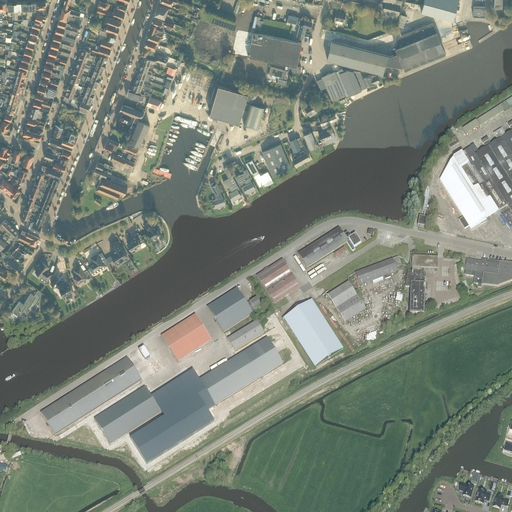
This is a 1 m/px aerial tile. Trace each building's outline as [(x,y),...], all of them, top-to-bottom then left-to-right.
[(65,0),(64,4),(63,7),(68,8),(69,4),(70,1),(72,1),(71,2),(72,2),(72,3),(74,4),(76,4),(78,0),(77,0),(65,0)] [(116,8),(125,11),(127,6),(128,4),(128,3),(118,0),(113,0),(113,2),(118,4),(116,8)] [(379,3),(378,6),(379,8),(383,9),(383,10),(398,14),(400,7),(402,1),(397,0),(383,0),(381,0),(381,2),(379,3)] [(421,12),(453,21),(454,17),(457,4),(458,0),(424,0),(423,4),(421,12)] [(105,3),(100,1),(98,4),(98,6),(108,9),(110,5),(105,3)] [(46,2),(37,2),(37,4),(37,13),(40,12),(40,9),(42,9),(45,9),(46,9),(45,6),(46,6),(46,5),(47,5),(47,4),(47,2),(46,2)] [(340,9),(344,10),(343,13),(336,12),(334,19),(337,20),(336,22),(342,24),(342,21),(343,21),(345,14),(347,14),(348,11),(346,10),(348,4),(342,3),(340,9)] [(158,5),(156,10),(166,14),(168,8),(158,5)] [(473,17),(476,17),(485,17),(485,6),(473,6),(473,8),(473,17)] [(112,12),(97,7),(95,12),(110,17),(112,12)] [(76,18),(82,20),(83,18),(69,13),(70,10),(63,8),(61,14),(69,16),(76,18)] [(111,16),(122,20),(125,12),(114,8),(111,16)] [(166,14),(156,10),(154,16),(164,20),(166,14)] [(35,21),(41,23),(43,16),(37,14),(35,21)] [(67,22),(68,18),(70,19),(70,20),(74,21),(75,21),(81,23),(82,20),(76,18),(69,16),(61,14),(59,19),(67,22)] [(403,27),(406,16),(401,14),(397,26),(403,27)] [(288,15),(287,21),(296,24),(298,17),(288,15)] [(119,28),(122,21),(106,16),(104,22),(119,28)] [(172,29),(173,28),(174,25),(166,23),(161,21),(153,18),(151,25),(160,28),(161,25),(172,29)] [(310,28),(312,21),(300,18),(298,24),(300,25),(297,36),(303,38),(306,27),(310,28)] [(70,24),(59,20),(57,26),(64,28),(65,25),(68,26),(69,25),(70,26),(70,25),(70,24)] [(32,28),(39,30),(41,24),(32,21),(31,24),(33,25),(32,28)] [(102,28),(117,33),(119,28),(104,22),(102,28)] [(374,71),(374,72),(378,74),(378,72),(382,74),(385,64),(403,67),(405,72),(446,55),(444,51),(432,22),(398,36),(395,48),(392,49),(392,51),(394,55),(390,56),(387,55),(332,41),(327,59),(336,62),(373,71),(374,71)] [(32,28),(32,27),(27,26),(25,25),(24,29),(31,31),(30,34),(37,36),(39,31),(32,29),(32,28)] [(165,30),(163,29),(151,25),(148,32),(155,35),(157,30),(162,32),(164,33),(164,32),(165,30)] [(62,35),(64,32),(66,32),(66,31),(69,32),(69,30),(65,28),(64,29),(57,27),(55,33),(62,35)] [(108,40),(114,42),(116,35),(100,30),(99,33),(109,37),(108,40)] [(26,40),(35,43),(37,37),(28,34),(23,32),(22,35),(24,36),(27,37),(26,40)] [(168,34),(167,33),(164,32),(164,33),(163,35),(162,37),(161,36),(161,37),(155,35),(148,32),(146,39),(158,44),(160,39),(165,41),(168,34)] [(287,72),(299,74),(301,67),(297,66),(302,43),(292,41),(292,40),(290,39),(290,40),(252,33),(248,57),(289,65),(287,72)] [(62,38),(65,39),(66,39),(65,40),(68,41),(74,43),(75,39),(65,37),(62,36),(62,37),(55,34),(53,40),(60,42),(62,38)] [(100,46),(111,50),(113,43),(102,39),(100,46)] [(35,44),(24,41),(21,40),(20,43),(27,45),(26,48),(33,50),(35,44)] [(157,44),(145,40),(143,47),(154,51),(157,44)] [(59,45),(62,46),(62,47),(71,50),(72,47),(60,43),(60,44),(52,42),(51,48),(58,50),(59,45)] [(24,54),(31,56),(33,51),(21,47),(20,50),(25,51),(24,54)] [(141,55),(147,57),(148,53),(151,54),(152,51),(143,48),(141,55)] [(48,55),(56,57),(57,53),(60,54),(69,56),(70,54),(61,51),(58,50),(57,51),(50,49),(48,55)] [(82,49),(80,54),(93,59),(93,56),(89,55),(90,51),(82,49)] [(20,60),(29,63),(31,57),(19,54),(18,56),(21,57),(20,60)] [(232,54),(226,69),(231,71),(236,56),(232,54)] [(55,60),(58,61),(60,62),(66,64),(67,61),(61,59),(59,58),(56,57),(55,58),(48,56),(46,62),(53,64),(55,60)] [(143,57),(141,64),(149,67),(153,68),(154,65),(150,64),(151,60),(143,57)] [(96,65),(104,68),(106,63),(94,58),(93,60),(98,62),(96,65)] [(85,64),(86,62),(79,59),(76,64),(89,69),(90,66),(85,64)] [(19,68),(27,70),(29,64),(17,61),(16,64),(20,65),(19,68)] [(57,65),(53,64),(53,65),(46,63),(44,69),(51,72),(53,67),(56,68),(56,69),(63,71),(64,68),(57,65)] [(88,71),(89,69),(76,64),(74,70),(82,72),(83,70),(88,71)] [(141,64),(138,70),(147,73),(151,75),(152,71),(148,70),(149,67),(141,64)] [(276,83),(285,86),(287,81),(284,80),(287,71),(271,67),(269,74),(272,75),(273,73),(280,75),(279,79),(278,78),(276,83)] [(5,71),(9,72),(25,77),(26,71),(19,69),(18,72),(6,68),(5,71)] [(94,72),(93,75),(100,78),(102,73),(90,68),(89,71),(94,72)] [(338,70),(339,72),(337,73),(346,96),(367,87),(366,86),(363,78),(360,72),(354,71),(353,71),(347,69),(343,71),(342,68),(338,70)] [(61,75),(51,72),(51,73),(43,70),(43,73),(42,73),(41,75),(42,76),(41,77),(49,79),(50,76),(53,77),(54,76),(60,78),(61,75)] [(81,75),(82,72),(74,70),(73,75),(85,79),(86,77),(81,75)] [(151,75),(147,73),(138,70),(136,77),(144,80),(149,81),(151,75)] [(331,100),(332,100),(344,95),(344,94),(335,71),(322,77),(322,79),(317,81),(321,89),(326,87),(331,100)] [(372,74),(363,78),(366,86),(379,81),(376,75),(378,75),(378,74),(382,75),(382,74),(378,72),(378,74),(374,72),(374,71),(373,71),(372,74)] [(9,72),(9,73),(6,72),(5,76),(8,77),(8,76),(17,78),(16,81),(23,83),(25,77),(9,72)] [(87,76),(86,79),(98,83),(100,78),(93,75),(91,78),(87,76)] [(136,77),(134,83),(136,83),(145,87),(145,86),(150,88),(151,86),(143,83),(144,80),(136,77)] [(59,82),(48,79),(48,80),(41,78),(39,84),(46,86),(48,81),(51,82),(51,84),(58,86),(59,82)] [(77,85),(78,82),(71,79),(69,85),(81,89),(82,87),(77,85)] [(89,85),(96,88),(98,83),(86,79),(85,81),(90,83),(89,85)] [(136,83),(134,83),(132,89),(140,92),(142,87),(144,88),(145,87),(136,83)] [(47,93),(49,87),(46,86),(46,87),(39,85),(37,91),(44,93),(44,92),(47,93)] [(80,92),(81,89),(69,85),(67,90),(74,93),(75,90),(80,92)] [(12,87),(10,86),(9,88),(11,89),(14,90),(12,93),(19,95),(21,89),(12,87)] [(210,115),(239,123),(247,94),(218,86),(210,115)] [(47,94),(49,95),(53,96),(56,89),(49,87),(47,93),(47,94)] [(84,96),(92,99),(94,93),(82,89),(81,91),(86,93),(84,96)] [(136,92),(128,89),(126,96),(139,100),(141,94),(136,92)] [(72,98),(73,98),(75,99),(77,100),(78,97),(73,96),(74,93),(67,90),(65,95),(72,98)] [(48,97),(49,95),(47,94),(44,93),(44,94),(37,92),(35,98),(42,101),(43,96),(48,97)] [(252,93),(247,101),(251,104),(256,96),(252,93)] [(78,99),(90,104),(92,99),(84,96),(83,98),(79,97),(78,99)] [(150,97),(149,100),(147,104),(157,108),(157,107),(159,108),(162,101),(159,101),(159,100),(151,97),(151,98),(150,97)] [(511,98),(500,106),(467,127),(463,130),(467,136),(471,133),(492,119),(503,112),(504,112),(511,106),(511,98)] [(41,104),(45,105),(51,107),(52,104),(42,101),(42,102),(34,99),(32,105),(40,108),(41,104)] [(16,106),(5,102),(4,105),(6,106),(7,106),(6,109),(5,112),(13,114),(15,107),(16,106)] [(87,111),(90,105),(81,102),(79,107),(79,108),(78,110),(86,113),(87,111)] [(250,103),(243,125),(258,129),(264,108),(251,104),(250,103)] [(119,111),(131,116),(141,120),(144,113),(136,110),(122,104),(119,111)] [(317,112),(312,104),(310,106),(309,104),(304,107),(305,107),(302,109),(303,111),(306,110),(310,116),(317,112)] [(39,109),(32,107),(31,111),(41,115),(42,112),(38,111),(39,109)] [(128,123),(131,116),(119,111),(116,118),(128,123)] [(11,121),(13,115),(2,112),(1,115),(4,116),(4,119),(11,121)] [(319,120),(321,126),(327,123),(336,120),(334,115),(325,118),(319,120)] [(36,120),(29,118),(27,123),(34,126),(38,128),(43,129),(44,126),(40,125),(39,126),(34,124),(36,120)] [(0,128),(0,129),(0,128),(0,130),(7,132),(7,130),(8,130),(10,125),(9,125),(9,123),(8,123),(9,121),(5,120),(5,122),(2,121),(1,124),(0,123),(0,128)] [(139,120),(137,124),(136,127),(129,142),(136,145),(140,147),(149,124),(139,120)] [(511,131),(511,132),(506,136),(502,129),(494,134),(498,141),(491,145),(488,141),(489,141),(487,139),(481,142),(483,145),(483,144),(486,149),(475,156),(471,149),(454,159),(454,160),(440,181),(454,203),(471,230),(499,212),(510,229),(511,227),(511,123),(508,126),(509,128),(510,128),(511,131)] [(27,138),(31,139),(33,131),(29,130),(30,127),(26,126),(25,129),(23,136),(28,137),(27,138)] [(59,136),(63,128),(56,126),(53,134),(59,136)] [(31,139),(35,140),(35,139),(40,140),(42,134),(43,131),(43,129),(38,128),(38,129),(37,129),(36,132),(33,131),(31,139)] [(316,136),(319,144),(323,142),(322,141),(327,139),(328,142),(336,139),(333,132),(330,133),(329,130),(319,134),(319,135),(316,136)] [(304,134),(310,148),(317,145),(311,131),(304,134)] [(64,138),(63,138),(69,140),(75,143),(78,135),(71,133),(70,137),(65,135),(64,138)] [(455,137),(446,143),(450,149),(460,144),(455,137)] [(71,152),(75,143),(69,140),(63,138),(64,138),(62,138),(61,141),(60,141),(50,138),(48,143),(71,152)] [(300,149),(295,138),(289,141),(294,152),(300,149)] [(116,150),(117,148),(119,143),(111,140),(109,143),(114,145),(113,146),(106,143),(103,149),(111,153),(111,152),(113,149),(116,150)] [(123,149),(136,155),(138,150),(136,149),(125,144),(123,149)] [(262,152),(272,175),(290,167),(280,144),(262,152)] [(56,153),(59,154),(69,158),(71,152),(63,149),(62,153),(56,151),(56,150),(48,146),(47,150),(56,153)] [(7,149),(7,148),(2,147),(1,151),(0,150),(0,157),(6,159),(7,154),(9,155),(11,150),(7,149)] [(15,150),(12,159),(13,159),(16,160),(14,165),(17,166),(20,160),(19,160),(21,152),(15,150)] [(54,154),(46,151),(44,157),(52,160),(53,161),(56,162),(57,160),(54,159),(52,158),(54,154)] [(299,156),(303,161),(310,157),(307,152),(304,153),(303,151),(300,152),(302,155),(299,156)] [(23,161),(20,160),(17,166),(18,166),(22,167),(27,169),(28,167),(30,168),(34,156),(26,153),(23,161)] [(59,154),(57,160),(56,162),(66,165),(69,158),(59,154)] [(123,165),(124,163),(132,167),(134,163),(126,159),(114,154),(111,160),(123,165)] [(299,156),(297,157),(296,154),(293,156),(295,158),(292,160),(295,165),(296,165),(297,166),(298,166),(300,165),(300,164),(299,163),(303,161),(299,156)] [(53,167),(64,171),(66,166),(47,159),(45,162),(51,164),(51,163),(55,164),(53,167)] [(8,164),(0,160),(0,168),(1,168),(2,165),(7,167),(8,164)] [(252,160),(246,163),(251,173),(257,170),(252,160)] [(46,173),(60,179),(63,173),(49,167),(43,164),(41,168),(40,171),(46,173)] [(15,170),(15,172),(26,177),(28,172),(26,171),(27,169),(22,167),(21,169),(20,172),(15,170)] [(96,176),(101,178),(102,177),(102,176),(103,176),(106,177),(107,175),(110,176),(111,173),(107,172),(102,170),(95,167),(93,173),(97,174),(96,176)] [(228,194),(232,201),(241,196),(237,190),(239,189),(227,167),(224,169),(229,178),(223,181),(228,190),(230,189),(232,192),(228,194)] [(243,187),(246,194),(255,189),(249,179),(251,178),(246,169),(243,171),(245,173),(236,178),(239,184),(244,181),(246,185),(243,187)] [(254,176),(259,186),(266,183),(267,185),(273,182),(272,179),(267,171),(260,175),(258,176),(257,174),(254,176)] [(24,182),(26,177),(15,172),(14,174),(18,176),(17,179),(24,182)] [(42,181),(46,182),(48,179),(43,177),(44,175),(44,174),(39,172),(36,179),(42,181)] [(10,178),(12,176),(7,174),(8,175),(6,177),(8,178),(6,181),(3,179),(1,181),(0,180),(0,185),(3,188),(8,182),(10,178)] [(51,185),(57,187),(60,180),(54,178),(50,176),(49,178),(53,180),(51,185)] [(102,177),(101,178),(96,190),(117,199),(119,195),(122,196),(123,196),(124,195),(127,187),(125,186),(127,181),(113,176),(112,176),(110,180),(108,180),(102,177)] [(10,184),(8,182),(3,188),(7,191),(16,180),(14,179),(10,184)] [(45,186),(46,185),(46,183),(46,182),(42,181),(36,179),(34,185),(39,187),(40,186),(41,184),(42,184),(45,186)] [(19,181),(16,180),(7,191),(11,194),(15,188),(16,188),(17,187),(14,185),(16,183),(17,183),(19,181)] [(16,188),(15,188),(11,194),(10,194),(15,198),(20,192),(17,190),(20,187),(22,187),(24,183),(21,182),(19,185),(17,187),(16,188)] [(210,184),(211,187),(216,195),(221,192),(217,184),(215,185),(214,182),(210,184)] [(50,184),(47,183),(46,185),(49,186),(48,190),(48,191),(55,193),(57,187),(51,185),(50,184)] [(34,185),(31,191),(41,195),(42,192),(38,191),(39,188),(39,187),(34,185)] [(31,191),(29,198),(35,200),(35,199),(36,196),(40,198),(41,195),(31,191)] [(52,200),(55,193),(48,191),(48,192),(48,194),(43,193),(42,196),(46,197),(52,200)] [(213,200),(215,204),(213,205),(214,208),(216,208),(225,204),(222,197),(221,195),(220,193),(215,195),(216,198),(215,198),(215,199),(213,200)] [(52,200),(42,196),(41,199),(45,200),(44,202),(41,201),(41,202),(43,203),(50,206),(52,200)] [(34,201),(35,200),(29,198),(27,204),(36,208),(37,208),(38,205),(34,203),(34,201)] [(47,212),(50,206),(43,203),(42,205),(43,205),(42,208),(38,206),(37,209),(47,212)] [(32,212),(31,212),(31,209),(36,211),(36,208),(27,204),(24,211),(31,213),(32,212)] [(38,216),(37,216),(44,219),(47,212),(37,209),(37,210),(41,212),(40,213),(39,213),(38,215),(35,214),(35,215),(38,216)] [(31,215),(31,213),(24,211),(22,217),(32,221),(33,218),(30,217),(31,215)] [(36,223),(42,225),(44,219),(37,216),(37,219),(38,219),(37,221),(33,219),(32,221),(33,222),(36,223)] [(417,225),(426,227),(428,218),(419,216),(417,225)] [(145,234),(149,240),(153,238),(154,239),(155,239),(157,238),(157,237),(157,236),(160,233),(156,227),(155,227),(150,219),(144,223),(149,232),(145,234)] [(6,232),(12,226),(5,220),(0,225),(0,229),(2,231),(3,229),(5,231),(6,232)] [(39,233),(42,225),(36,223),(33,222),(31,228),(30,228),(30,229),(39,233)] [(20,234),(12,226),(6,232),(7,232),(12,237),(13,237),(15,239),(18,240),(18,239),(20,234)] [(350,241),(348,242),(339,228),(298,254),(307,268),(346,243),(352,252),(355,250),(354,247),(361,243),(355,235),(348,239),(350,241)] [(22,230),(20,234),(18,239),(35,247),(39,238),(22,230)] [(127,244),(131,251),(141,245),(140,244),(143,242),(137,233),(134,235),(136,237),(136,238),(127,244)] [(3,238),(7,241),(11,244),(15,240),(9,237),(4,236),(3,238)] [(121,250),(116,242),(110,246),(115,254),(111,256),(115,262),(126,256),(122,249),(121,250)] [(19,244),(17,249),(26,255),(29,250),(19,244)] [(15,258),(22,262),(24,258),(22,256),(24,253),(19,251),(17,254),(13,251),(11,255),(15,258)] [(94,262),(88,266),(92,272),(103,265),(105,267),(109,264),(104,257),(101,260),(97,254),(91,258),(94,262)] [(437,269),(438,257),(412,256),(412,267),(413,267),(412,271),(408,271),(405,287),(410,287),(409,313),(424,314),(425,288),(424,288),(424,277),(423,275),(421,275),(422,268),(437,269)] [(401,266),(398,257),(355,273),(360,285),(397,271),(396,268),(401,266)] [(5,265),(15,272),(19,266),(9,259),(5,265)] [(473,260),(467,259),(465,276),(470,276),(474,277),(474,284),(478,285),(478,287),(481,288),(481,285),(482,285),(497,287),(511,280),(511,263),(500,262),(488,260),(482,259),(481,261),(473,260)] [(300,288),(282,260),(256,276),(274,304),(300,288)] [(48,267),(42,263),(40,266),(39,265),(38,265),(37,267),(37,268),(38,268),(35,272),(41,276),(42,276),(47,280),(52,274),(46,270),(48,267)] [(87,278),(88,279),(91,277),(87,270),(83,272),(80,267),(75,270),(77,275),(73,277),(77,284),(87,278)] [(56,276),(50,283),(55,287),(56,286),(60,290),(59,290),(63,296),(65,295),(67,298),(72,295),(70,292),(73,291),(69,284),(67,286),(60,281),(61,279),(56,276)] [(327,295),(344,323),(365,309),(348,282),(327,295)] [(237,288),(207,307),(223,333),(253,313),(237,288)] [(13,311),(11,314),(17,317),(18,315),(19,316),(26,306),(30,309),(32,310),(36,304),(41,297),(40,296),(36,293),(34,296),(30,293),(23,304),(19,301),(12,311),(13,311)] [(257,297),(247,303),(252,311),(262,305),(257,297)] [(343,349),(311,300),(283,318),(299,343),(315,368),(343,349)] [(263,308),(185,358),(198,379),(277,329),(263,308)] [(161,336),(177,362),(211,340),(195,315),(161,336)] [(226,363),(199,380),(215,405),(242,389),(251,383),(283,363),(267,338),(236,357),(226,363)] [(144,348),(139,351),(145,360),(150,357),(144,348)] [(41,413),(55,436),(141,381),(126,359),(41,413)] [(161,412),(145,387),(136,393),(120,402),(94,419),(110,445),(136,428),(161,412)] [(167,398),(157,403),(162,412),(168,408),(166,405),(171,402),(173,405),(175,408),(179,405),(173,394),(167,397),(167,398)] [(214,422),(207,410),(198,396),(164,417),(130,439),(146,464),(214,422)] [(464,492),(463,496),(470,498),(474,487),(466,485),(466,486),(461,484),(459,491),(464,492)] [(479,490),(475,502),(483,504),(484,500),(488,501),(490,494),(486,493),(486,492),(479,490)] [(507,507),(509,501),(503,499),(503,498),(496,496),(493,507),(500,509),(501,505),(507,507)]
